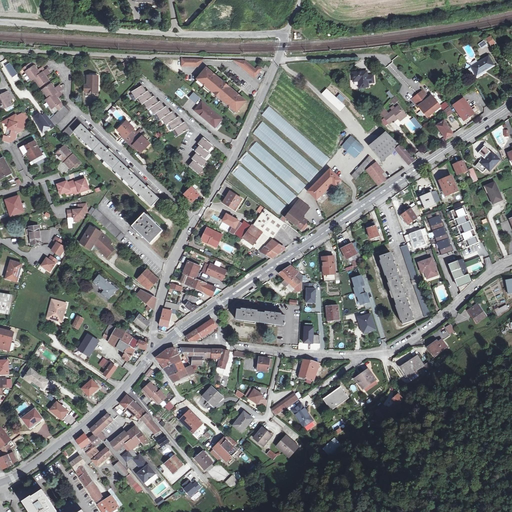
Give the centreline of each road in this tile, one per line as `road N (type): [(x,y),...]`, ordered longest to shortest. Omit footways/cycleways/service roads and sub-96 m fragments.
road 1 (residential): [(219,346),(386,353),(440,321),(511,259)]
road 2 (residential): [(157,348),(153,332),(168,269),(231,162),(277,59)]
road 3 (unclassified): [(0,22),(286,34)]
road 4 (secondary): [(302,247),(511,104)]
road 5 (secondary): [(0,484),(84,427),(157,348)]
